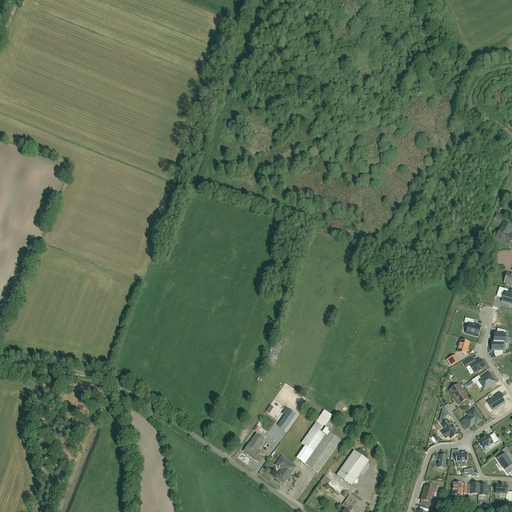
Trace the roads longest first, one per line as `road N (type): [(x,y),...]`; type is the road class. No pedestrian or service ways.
road 1 (residential): [(300,511),(113,384),(0,362)]
road 2 (track): [(121,390),(136,463),(132,511)]
